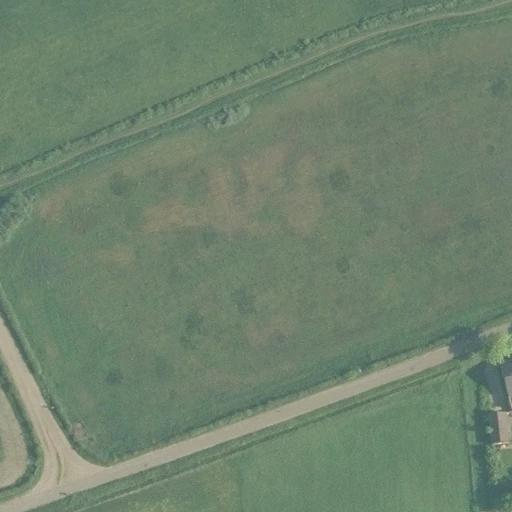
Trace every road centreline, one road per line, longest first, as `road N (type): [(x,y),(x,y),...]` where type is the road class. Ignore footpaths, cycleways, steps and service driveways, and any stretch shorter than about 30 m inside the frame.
road 1 (unclassified): [(511,324),(0,504)]
road 2 (unknown): [(0,184),(389,28),(508,0)]
